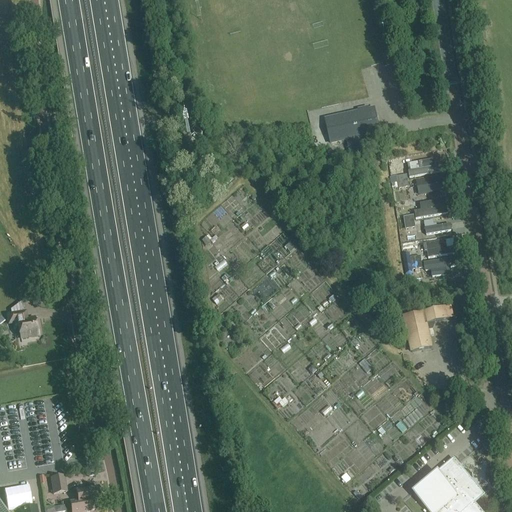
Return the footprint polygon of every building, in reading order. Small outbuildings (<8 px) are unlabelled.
[(379,133),(374,109),(368,110),(368,108),(359,110),(359,112),(325,120),(331,144),(347,140),(351,153),(362,151),(359,137),(379,133)] [(199,138),(203,134),(196,127),(192,131),(199,138)] [(442,156),(408,162),(410,178),(444,172),(442,156)] [(411,183),(414,200),(448,194),(445,178),(411,183)] [(398,183),(390,184),(391,191),(399,190),(399,189),(409,187),(408,181),(398,183)] [(231,208),(245,197),(240,191),(226,201),(231,208)] [(414,204),(417,220),(451,215),(448,198),(414,204)] [(417,224),(420,239),(454,234),(452,218),(417,224)] [(420,244),(423,260),(458,255),(455,238),(420,244)] [(291,243),(285,248),(290,255),(296,250),(291,243)] [(426,281),(461,275),(458,258),(424,264),(426,281)] [(23,313),(22,309),(25,309),(24,300),(12,309),(13,315),(6,316),(8,325),(12,324),(13,330),(18,329),(19,339),(37,336),(34,319),(26,320),(24,313),(23,313)] [(339,320),(345,314),(337,304),(330,309),(339,320)] [(412,353),(432,348),(426,324),(446,319),(443,308),(404,317),(412,353)] [(247,359),(259,351),(255,346),(244,354),(247,359)] [(380,348),(369,354),(379,370),(390,363),(380,348)] [(356,380),(360,387),(369,382),(365,375),(356,380)] [(419,397),(400,409),(404,415),(422,403),(419,397)] [(416,420),(427,410),(421,404),(411,414),(416,420)] [(399,423),(394,427),(401,435),(406,431),(399,423)] [(463,511),(474,503),(483,494),(476,487),(474,489),(470,485),(471,484),(451,462),(438,474),(438,473),(414,493),(429,511),(463,511)] [(48,485),(45,475),(30,479),(33,488),(48,485)] [(52,479),(55,494),(67,492),(64,477),(52,479)] [(71,511),(91,511),(92,511),(91,511),(94,511),(93,504),(101,502),(98,487),(76,491),(78,501),(70,503),(71,511)] [(8,511),(0,500),(0,511),(8,511)] [(478,511),(472,505),(474,503),(463,511),(478,511)]
